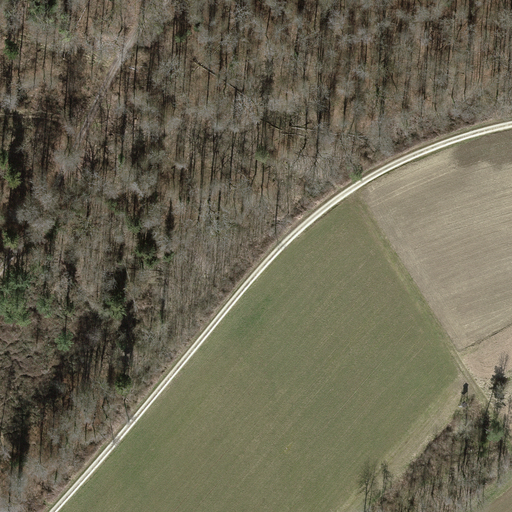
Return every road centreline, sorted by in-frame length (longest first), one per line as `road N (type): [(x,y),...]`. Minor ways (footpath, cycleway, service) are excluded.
road 1 (track): [(511,124),(390,166),(312,217),(52,511)]
road 2 (track): [(0,273),(55,192),(138,31),(166,0)]
road 3 (track): [(511,441),(351,188)]
